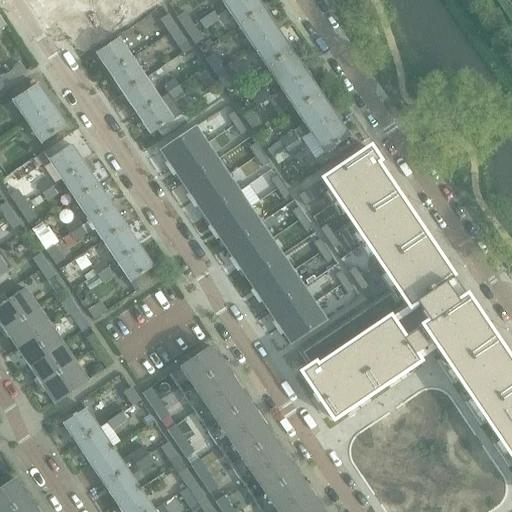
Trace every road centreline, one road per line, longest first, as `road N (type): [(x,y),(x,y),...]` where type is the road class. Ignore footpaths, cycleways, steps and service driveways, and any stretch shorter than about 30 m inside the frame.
road 1 (residential): [(356,511),(17,0)]
road 2 (residential): [(511,315),(302,0)]
road 3 (residential): [(70,511),(0,390)]
